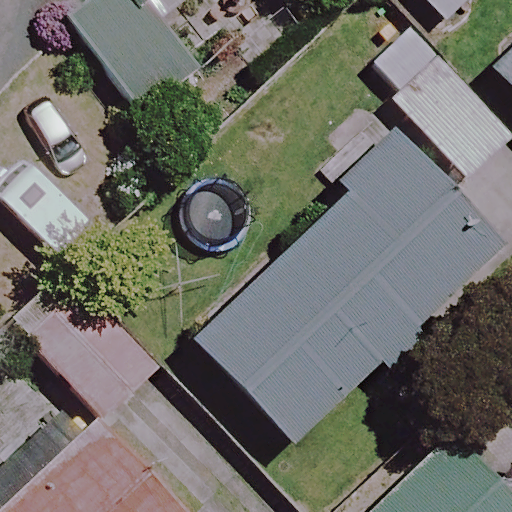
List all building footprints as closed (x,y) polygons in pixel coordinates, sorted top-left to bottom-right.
[(99,0),(67,25),(141,121),(194,80),(145,16),(165,0),(99,0)] [(509,147),(408,38),(365,78),(465,187),(509,147)] [(511,62),(495,79),(511,97),(511,62)] [(373,373),(382,381),(419,342),(411,335),(494,249),(389,148),(188,356),(292,456),(373,373)] [(162,511),(94,437),(12,511),(162,511)] [(511,511),(445,443),(374,511),(511,511)]
